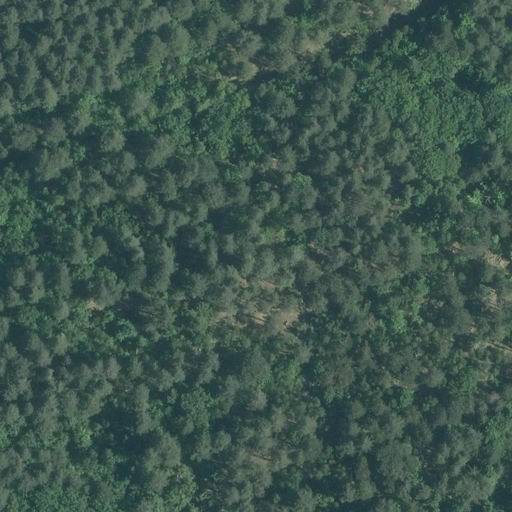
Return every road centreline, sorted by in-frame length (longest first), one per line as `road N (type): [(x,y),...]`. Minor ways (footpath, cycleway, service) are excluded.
road 1 (track): [(0,170),(297,78),(377,44)]
road 2 (track): [(508,511),(487,499),(435,489),(427,470),(435,439),(452,424),(511,412)]
